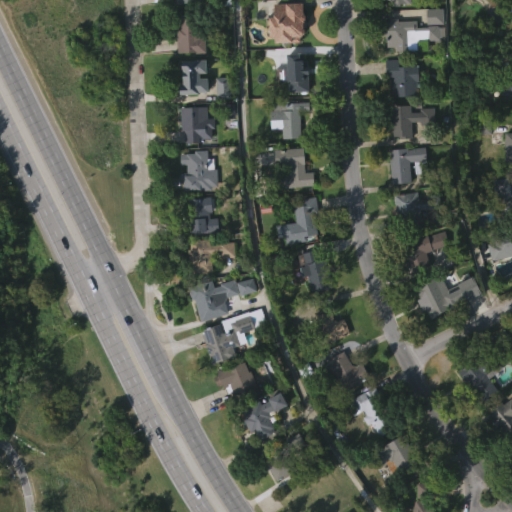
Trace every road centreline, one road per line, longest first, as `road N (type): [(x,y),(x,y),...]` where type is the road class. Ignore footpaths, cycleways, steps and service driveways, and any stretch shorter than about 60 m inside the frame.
road 1 (residential): [(344,0),(358,217),(371,269),(404,359),(471,473),(474,511)]
road 2 (primary): [(0,117),(205,511)]
road 3 (residential): [(109,273),(143,245),(132,0)]
road 4 (primary): [(109,273),(0,48)]
road 5 (primary): [(244,511),(163,378)]
road 6 (residential): [(404,359),(511,303)]
